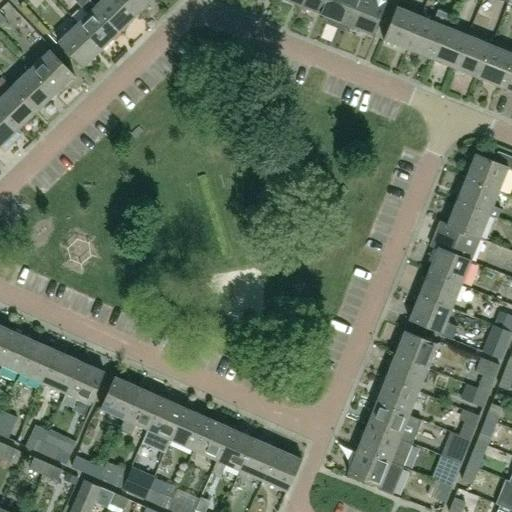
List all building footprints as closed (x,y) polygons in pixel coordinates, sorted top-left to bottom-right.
[(78,23),(101,48),(119,31),(95,6),(89,0),(74,0),(88,13),(78,23)] [(136,13),(123,0),(101,0),(95,6),(119,31),(136,13)] [(123,0),(136,13),(150,0),(123,0)] [(304,0),(302,6),(325,16),(331,0),(304,0)] [(331,0),(325,16),(349,25),(359,0),(331,0)] [(359,0),(349,25),(372,35),(386,2),(385,2),(385,0),(359,0)] [(408,48),(421,16),(397,6),(384,38),(408,48)] [(445,25),(434,21),(421,16),(408,48),(432,58),(445,25)] [(101,48),(78,23),(58,42),(82,66),(101,48)] [(468,35),(445,25),(432,58),(455,67),(468,35)] [(468,35),(455,67),(478,77),(491,44),(468,35)] [(502,86),(511,61),(511,52),(491,44),(478,77),(502,86)] [(30,67),(55,93),(74,74),(49,49),(30,67)] [(511,61),(502,86),(511,90),(511,61)] [(12,85),(36,110),(55,93),(30,67),(12,85)] [(0,96),(0,109),(18,128),(36,110),(12,85),(0,96)] [(0,145),(5,150),(16,140),(11,135),(18,128),(0,109),(0,145)] [(511,156),(493,149),(489,159),(477,154),(467,178),(499,192),(509,167),(511,168),(511,156)] [(502,208),(494,205),(499,192),(467,178),(457,202),(490,215),(490,214),(498,218),(502,208)] [(448,225),(480,239),(490,215),(457,202),(448,225)] [(480,239),(448,225),(438,248),(471,262),(480,239)] [(461,285),(471,262),(438,248),(429,271),(461,285)] [(461,285),(429,271),(419,295),(452,308),(461,285)] [(452,340),(457,327),(446,322),(452,308),(419,295),(410,319),(442,332),(441,335),(452,340)] [(511,314),(506,313),(501,328),(511,332),(511,331),(511,314)] [(0,324),(0,353),(11,330),(0,324)] [(495,342),(501,328),(492,324),(486,338),(495,342)] [(501,328),(495,342),(506,346),(511,332),(501,328)] [(0,363),(19,372),(34,340),(11,330),(0,353),(0,363)] [(395,354),(428,368),(438,345),(405,331),(395,354)] [(42,383),(57,350),(34,340),(19,372),(42,383)] [(65,393),(80,361),(57,350),(42,383),(65,393)] [(385,379),(418,393),(428,368),(395,354),(385,379)] [(482,374),(477,387),(488,392),(499,364),(480,357),(475,371),(482,374)] [(89,403),(103,371),(80,361),(65,393),(61,402),(73,408),(77,398),(89,403)] [(509,390),(511,383),(511,373),(504,370),(498,385),(509,390)] [(124,418),(138,386),(114,376),(100,407),(124,418)] [(376,401),(409,415),(418,393),(385,379),(376,401)] [(138,386),(124,418),(119,430),(130,435),(136,423),(147,428),(161,397),(138,386)] [(471,402),(483,407),(488,392),(477,387),(471,402)] [(170,439),(185,407),(161,397),(147,428),(170,439)] [(367,425),(400,439),(413,444),(417,435),(403,430),(409,415),(376,401),(367,425)] [(485,418),(496,423),(502,407),(491,402),(485,418)] [(193,449),(207,417),(185,407),(170,439),(193,449)] [(464,421),(458,435),(469,440),(479,416),(462,409),(458,418),(464,421)] [(207,417),(193,449),(216,459),(231,428),(207,417)] [(491,436),(496,423),(485,418),(479,432),(491,436)] [(0,420),(0,434),(8,438),(13,427),(0,420)] [(400,439),(367,425),(357,448),(391,461),(400,439)] [(240,470),(253,438),(231,428),(216,459),(211,469),(220,473),(224,463),(240,470)] [(433,432),(432,449),(449,450),(450,433),(433,432)] [(40,452),(45,441),(30,434),(25,445),(40,452)] [(449,458),(460,463),(464,453),(469,440),(458,435),(449,458)] [(253,438),(240,470),(263,480),(277,448),(253,438)] [(60,447),(54,445),(45,441),(40,452),(55,458),(60,447)] [(2,442),(0,445),(0,454),(11,459),(16,448),(2,442)] [(277,448),(263,480),(286,490),(300,458),(277,448)] [(391,461),(357,448),(348,473),(381,486),(391,461)] [(478,469),(484,454),(473,449),(467,464),(478,469)] [(43,474),(48,462),(34,456),(29,468),(43,474)] [(457,471),(460,463),(449,458),(440,481),(451,486),(457,471)] [(88,460),(83,471),(98,478),(103,467),(88,460)] [(48,462),(43,474),(58,480),(63,469),(48,462)] [(472,483),(478,469),(467,464),(461,479),(472,483)] [(107,484),(123,486),(125,473),(109,470),(107,484)] [(84,479),(70,510),(74,511),(89,511),(96,497),(109,503),(114,492),(84,479)] [(505,479),(495,503),(499,505),(511,510),(511,483),(509,482),(509,481),(505,479)] [(135,481),(130,492),(144,498),(149,487),(135,481)] [(434,496),(446,500),(451,486),(440,481),(434,496)] [(149,487),(144,498),(159,505),(164,494),(149,487)] [(457,487),(454,496),(448,511),(449,511),(461,511),(469,492),(457,487)] [(123,509),(129,498),(114,492),(109,503),(123,509)] [(193,511),(195,507),(181,501),(176,511),(193,511)]
